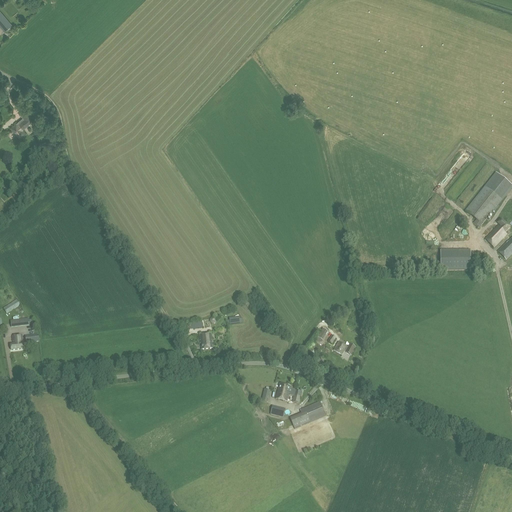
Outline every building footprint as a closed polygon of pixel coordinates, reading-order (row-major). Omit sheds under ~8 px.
[(13,3),(5,9),(16,23),(21,20),(19,16),(21,14),(13,3)] [(0,26),(0,27),(5,32),(13,25),(0,10),(0,26)] [(23,117),(17,122),(10,128),(13,133),(14,132),(19,139),(24,135),(24,136),(27,134),(23,129),(31,123),(37,131),(41,128),(26,109),(20,114),(23,117)] [(481,173),(487,177),(493,169),(487,165),(481,173)] [(474,224),(479,228),(511,186),(511,185),(496,173),(485,187),(465,211),(476,220),(474,224)] [(485,239),(494,248),(507,235),(505,234),(511,228),(501,219),(497,223),(499,225),(485,239)] [(498,251),(506,260),(511,254),(511,238),(509,241),(508,241),(498,251)] [(440,251),(441,271),(471,271),(470,251),(440,251)] [(3,308),(7,314),(20,305),(17,299),(3,308)] [(11,321),(11,328),(30,326),(29,319),(11,321)] [(193,322),(194,329),(203,328),(202,320),(193,322)] [(317,337),(322,341),(328,332),(322,329),(317,337)] [(25,336),(26,343),(39,342),(39,334),(25,336)] [(201,343),(202,350),(213,349),(212,342),(211,334),(199,335),(200,343),(201,343)] [(11,344),(11,351),(24,349),(23,336),(12,338),(13,344),(11,344)] [(345,353),(351,356),(356,348),(350,345),(348,348),(338,343),(334,350),(342,354),(343,351),(346,353),(345,353)] [(292,402),(299,404),(302,392),(290,389),(291,386),(280,384),(278,390),(276,399),(287,402),(289,394),(290,394),(290,395),(293,396),(292,402)] [(261,402),(267,403),(270,391),(264,390),(261,402)] [(290,418),(295,430),(326,416),(320,402),(300,410),(301,413),(290,418)] [(270,415),(284,418),(286,409),(272,406),(270,415)]
